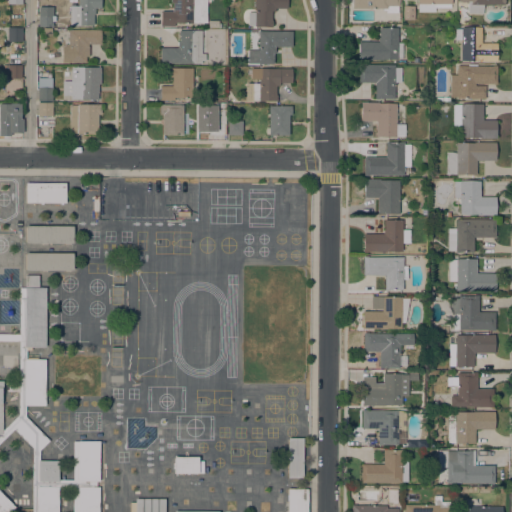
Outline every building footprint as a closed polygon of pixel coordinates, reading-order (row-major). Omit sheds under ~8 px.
[(69,6),(78,6),(78,0),(100,0),(100,8),(94,8),(94,14),(93,14),(93,25),(69,25),(69,6)] [(202,0),(202,22),(174,22),(174,25),(160,25),(160,11),(172,11),(172,2),(170,2),(170,0),(202,0)] [(287,0),(287,8),(275,8),(275,11),(271,11),(271,20),(272,20),(272,26),(254,26),(254,25),(248,25),(248,12),(254,12),(254,0),(287,0)] [(352,0),(398,0),(398,6),(397,6),(397,12),(386,12),(386,10),(382,10),(382,8),(352,8),(352,0)] [(451,0),(451,3),(450,3),(450,7),(434,7),(434,12),(417,11),(417,3),(417,0),(451,0)] [(458,1),(458,0),(504,0),(504,4),(482,4),(482,13),(467,13),(467,2),(463,2),(458,1)] [(414,5),(414,19),(403,19),(403,5),(414,5)] [(42,26),(38,26),(38,12),(52,13),(52,26),(51,26),(51,28),(42,28),(42,26)] [(460,60),(461,39),(455,39),(455,28),(461,28),(461,26),(481,27),(481,42),(496,43),(496,61),(493,61),(472,60),(472,62),(469,62),(469,60),(460,60)] [(397,42),(402,42),(402,58),(397,58),(397,59),(381,59),(357,59),(358,41),(378,42),(378,36),(379,36),(379,27),(397,27),(397,42)] [(22,28),(21,41),(7,41),(7,28),(22,28)] [(100,29),(100,43),(88,43),(88,46),(88,56),(85,56),(85,62),(61,62),(61,46),(64,46),(64,44),(68,44),(68,29),(100,29)] [(201,63),(160,63),(160,47),(177,47),(177,41),(178,41),(178,30),(201,30),(201,63)] [(292,31),(291,46),(274,46),(274,53),(273,53),(272,64),(258,64),(258,63),(246,63),(246,50),(258,50),(258,31),(292,31)] [(225,53),(225,63),(213,63),(214,53),(225,53)] [(378,98),(378,99),(374,99),(374,82),(358,82),(358,63),(362,63),(362,64),(394,64),(394,67),(401,67),(400,82),(394,82),(394,98),(378,98)] [(467,65),(468,64),(476,64),(476,65),(492,66),(492,65),(496,65),(496,84),(475,83),(475,85),(485,85),(484,98),(456,98),(456,97),(449,96),(449,74),(456,74),(456,65),(467,65)] [(21,65),(21,78),(6,78),(7,65),(21,65)] [(70,95),(62,95),(62,81),(70,81),(70,66),(100,67),(100,84),(97,84),(97,99),(70,99),(70,95)] [(192,97),(173,97),(173,100),(160,100),(160,86),(172,86),(172,76),(169,76),(169,68),(192,68),(192,97)] [(259,83),(259,78),(250,78),(250,68),(291,68),(291,82),(278,82),(278,85),(275,85),(275,94),(277,94),(276,101),(259,101),(259,100),(247,100),(247,83),(259,83)] [(51,87),(51,100),(37,100),(37,87),(51,87)] [(395,136),(376,136),(376,121),(360,120),(360,101),(366,102),(377,102),(377,103),(396,103),(395,136)] [(52,103),(52,115),(37,115),(37,103),(52,103)] [(495,138),(482,138),(482,139),(476,138),(476,137),(471,137),(471,138),(469,138),(469,137),(460,137),(460,126),(452,126),(453,104),(460,104),(460,103),(482,103),(482,119),(496,120),(495,138)] [(77,105),(77,104),(100,104),(100,113),(97,113),(97,134),(77,134),(77,132),(69,132),(69,105),(77,105)] [(159,114),(159,104),(182,104),(182,112),(187,112),(187,127),(182,127),(182,134),(162,134),(162,114),(159,114)] [(291,105),(291,114),(288,114),(288,135),(268,135),(268,105),(291,105)] [(22,118),(22,133),(8,133),(8,118),(22,118)] [(222,120),(222,134),(209,134),(209,120),(222,120)] [(241,120),(241,135),(227,135),(227,120),(241,120)] [(403,175),(368,175),(363,175),(363,157),(385,157),(385,141),(390,142),(403,143),(403,144),(403,175)] [(445,174),(446,152),(456,152),(456,142),(495,142),(495,160),(476,160),(476,175),(445,174)] [(399,180),(398,214),(376,213),(377,197),(363,197),(363,179),(399,180)] [(480,196),(495,196),(495,215),(492,215),(477,215),(477,214),(459,214),(459,197),(453,197),(453,181),(480,181),(480,196)] [(65,183),(65,203),(25,202),(25,183),(65,183)] [(401,219),(401,229),(408,229),(408,243),(401,243),(402,251),(367,251),(367,234),(384,233),(383,219),(401,219)] [(447,228),(455,228),(455,219),(495,219),(495,237),(473,237),(473,252),(455,252),(455,250),(447,250),(447,228)] [(72,226),(72,243),(25,243),(25,226),(72,226)] [(72,253),(72,270),(25,270),(25,253),(72,253)] [(386,289),(386,290),(384,290),(384,275),(362,275),(362,257),(402,257),(402,289),(386,289)] [(448,259),(456,259),(456,258),(476,258),(476,273),(495,273),(495,291),(473,291),(473,290),(455,290),(455,281),(448,281),(448,259)] [(19,288),(24,288),(24,275),(38,275),(38,287),(45,287),(45,347),(30,347),(30,350),(26,350),(26,359),(45,359),(44,405),(25,405),(18,405),(19,341),(19,334),(19,288)] [(478,311),(494,311),(494,330),(458,330),(458,329),(452,329),(452,314),(451,314),(451,312),(448,306),(448,304),(448,302),(450,300),(451,299),(453,298),(456,297),(458,297),(458,295),(473,295),(478,295),(478,311)] [(370,296),(401,296),(401,298),(408,298),(405,323),(401,323),(401,329),(361,328),(362,311),(381,311),(381,309),(370,309),(370,296)] [(399,345),(399,368),(379,368),(379,351),(363,351),(363,332),(367,332),(367,333),(412,333),(412,345),(405,345),(399,345)] [(494,335),(494,352),(474,352),(474,358),(473,358),(473,366),(448,366),(448,344),(455,344),(455,335),(494,335)] [(493,407),(488,407),(488,406),(450,406),(450,395),(457,395),(457,372),(471,372),(476,372),(476,388),(493,388),(493,407)] [(401,405),(384,405),(361,405),(361,387),(381,387),(381,383),(382,383),(382,373),(401,373),(401,405)] [(404,443),(397,443),(397,444),(381,444),(381,445),(377,445),(377,428),(361,428),(361,409),(365,409),(365,410),(405,410),(405,429),(404,443)] [(494,429),(474,429),(474,443),(463,443),(447,443),(447,412),(455,412),(455,411),(494,411),(494,429)] [(18,414),(25,417),(48,440),(39,450),(32,448),(13,429),(2,441),(2,431),(18,414)] [(302,478),(287,477),(287,438),(302,438),(302,478)] [(72,441),(77,441),(98,441),(98,481),(95,481),(95,487),(98,487),(98,511),(72,511),(72,488),(72,480),(72,441)] [(493,484),(489,484),(489,483),(446,483),(446,448),(455,448),(455,450),(474,450),(474,465),(493,465),(493,484)] [(360,482),(361,464),(382,464),(383,449),(387,449),(401,450),(401,460),(407,460),(407,481),(401,481),(401,483),(360,482)] [(174,473),(174,456),(197,456),(197,473),(174,473)] [(32,511),(32,460),(39,460),(58,460),(58,479),(58,488),(57,511),(32,511)] [(72,488),(58,488),(58,479),(72,480),(72,488)] [(307,511),(287,511),(287,488),(307,489),(307,511)] [(388,489),(396,489),(396,502),(388,502),(388,489)] [(0,511),(0,492),(14,507),(9,511),(0,511)] [(433,505),(433,495),(440,495),(440,501),(449,502),(449,507),(450,507),(450,511),(404,511),(404,504),(433,505)] [(134,511),(135,498),(164,499),(164,511),(134,511)]
